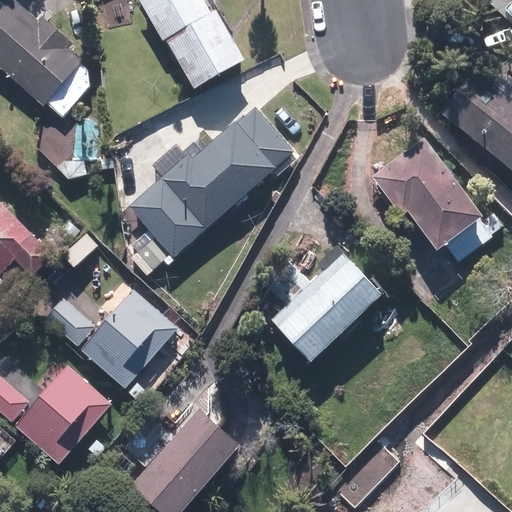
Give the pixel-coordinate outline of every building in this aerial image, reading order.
[(0,0),(0,61),(47,104),(48,102),(84,62),(85,59),(72,47),(73,46),(43,19),(41,21),(19,1),(11,9),(0,0)] [(168,37),(196,87),(246,59),(219,9),(213,13),(206,0),(143,0),(165,39),(168,37)] [(511,96),(479,70),(447,111),(511,162),(511,96)] [(125,210),(169,263),(291,155),(253,110),(230,130),(229,128),(188,163),(185,160),(125,210)] [(447,244),(460,235),(494,236),(492,233),(504,225),(495,212),(483,221),(480,218),(485,215),(426,137),(368,180),(383,201),(396,221),(410,209),(440,249),(447,244)] [(0,285),(22,264),(33,275),(54,254),(0,198),(0,285)] [(285,350),(304,367),(374,301),(355,285),(338,257),(269,323),(285,350)] [(83,349),(127,387),(179,326),(135,289),(83,349)] [(47,317),(79,345),(96,326),(65,297),(47,317)] [(17,423),(61,462),(113,403),(68,364),(17,423)] [(36,399),(4,371),(0,375),(0,406),(17,421),(36,399)] [(134,484),(166,511),(182,511),(242,443),(200,407),(134,484)]
